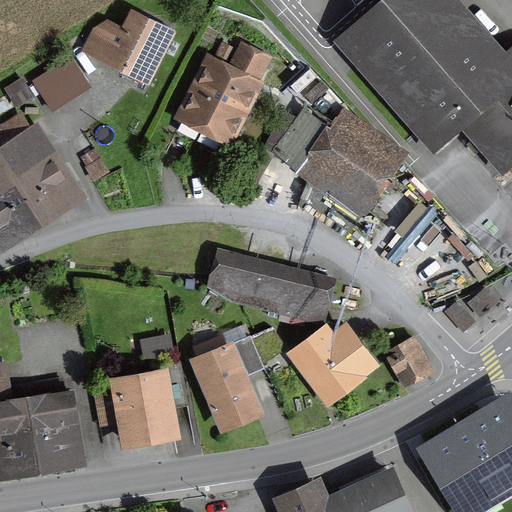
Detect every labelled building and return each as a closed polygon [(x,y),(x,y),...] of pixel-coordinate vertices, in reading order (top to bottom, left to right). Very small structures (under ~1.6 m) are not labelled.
[(460,124),(501,170),(511,160),(511,50),(504,57),(453,0),(383,0),(339,39),(434,147),(460,124)] [(97,31),(89,48),(147,77),(169,33),(133,15),(125,33),(108,24),(97,31)] [(195,138),(202,125),(228,138),(255,84),(253,83),(265,59),(243,47),(231,72),(211,62),(177,128),(195,138)] [(36,82),(53,109),(89,86),(72,59),(36,82)] [(39,154),(16,118),(0,128),(0,137),(5,146),(0,148),(0,156),(40,220),(76,197),(54,161),(36,173),(29,161),(39,154)] [(388,192),(396,180),(386,173),(394,161),(341,124),(312,165),(366,202),(378,185),(388,192)] [(0,228),(8,241),(40,220),(0,156),(0,148),(5,146),(0,137),(0,228)] [(87,167),(94,178),(106,170),(100,159),(87,167)] [(329,281),(222,254),(213,287),(232,299),(319,320),(329,281)] [(298,354),(329,394),(369,364),(355,346),(359,343),(348,328),(330,341),(325,334),(298,354)] [(169,334),(141,340),(145,361),(173,356),(169,334)] [(234,342),(248,374),(264,367),(251,335),(234,342)] [(385,355),(402,382),(425,369),(409,341),(385,355)] [(198,360),(223,421),(255,408),(229,347),(198,360)] [(127,441),(174,432),(163,371),(116,380),(127,441)] [(0,389),(0,403),(25,399),(64,393),(60,380),(0,389)] [(415,448),(454,511),(484,511),(511,495),(511,395),(510,391),(415,448)] [(77,458),(65,392),(64,393),(25,399),(28,418),(40,416),(49,462),(77,458)] [(0,470),(49,462),(40,416),(28,418),(25,399),(0,403),(0,470)] [(408,511),(390,471),(358,486),(369,511),(408,511)] [(287,511),(328,511),(324,501),(317,485),(282,500),(287,511)] [(369,511),(358,486),(324,501),(328,511),(369,511)]
